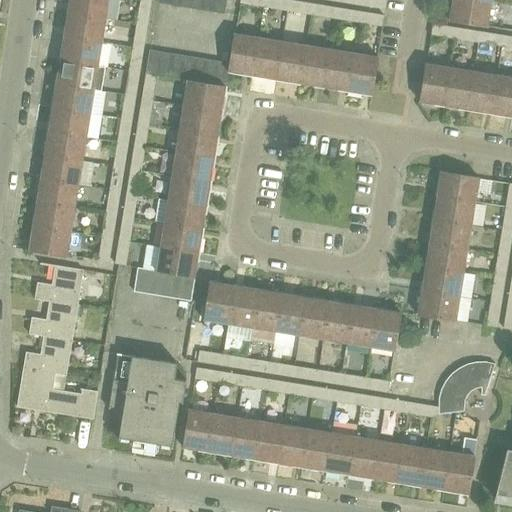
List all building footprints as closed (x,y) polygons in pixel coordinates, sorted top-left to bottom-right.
[(69,0),(67,13),(107,19),(109,0),(69,0)] [(148,25),(151,1),(142,0),(140,0),(136,23),(148,25)] [(180,0),(180,6),(191,8),(192,0),(180,0)] [(192,0),(191,8),(203,10),(204,0),(192,0)] [(204,0),(203,10),(214,12),(216,0),(204,0)] [(228,0),(216,0),(214,12),(226,14),(228,0)] [(286,0),(265,0),(264,7),(288,11),(290,0),(286,0)] [(313,4),(290,0),(288,11),(312,15),(313,4)] [(386,10),(387,0),(363,0),(362,6),(386,10)] [(493,3),(472,0),(453,0),(450,21),(489,27),(493,3)] [(312,15),(335,19),(337,8),(313,4),(312,15)] [(361,12),(337,8),(335,19),(359,23),(361,12)] [(361,12),(359,23),(384,27),(385,16),(361,12)] [(107,19),(67,13),(63,37),(103,43),(107,19)] [(144,50),(148,25),(136,23),(132,48),(144,50)] [(455,39),(457,27),(434,23),(431,35),(455,39)] [(478,43),(480,31),(457,27),(455,39),(478,43)] [(504,35),(480,31),(478,43),(502,47),(504,35)] [(253,76),(260,36),(235,32),(231,62),(229,72),(253,76)] [(502,47),(511,48),(511,36),(504,35),(502,47)] [(283,40),(260,36),(253,76),(277,80),(283,40)] [(63,37),(60,60),(99,66),(103,43),(63,37)] [(307,44),(283,40),(277,80),(301,84),(307,44)] [(324,88),(331,48),(307,44),(301,84),(324,88)] [(140,72),(144,50),(132,48),(129,71),(140,72)] [(354,52),(331,48),(324,88),(348,91),(354,52)] [(155,76),(159,51),(150,49),(146,74),(155,76)] [(171,53),(159,51),(155,76),(157,76),(167,78),(171,53)] [(348,91),(373,96),(379,56),(354,52),(348,91)] [(184,55),(171,53),(167,78),(180,80),(184,55)] [(180,80),(187,81),(191,82),(196,57),(184,55),(180,80)] [(196,57),(191,82),(204,84),(208,59),(196,57)] [(221,61),(208,59),(204,84),(216,86),(221,61)] [(109,68),(99,66),(60,60),(56,84),(95,90),(105,91),(109,68)] [(221,61),(216,86),(227,87),(229,72),(231,62),(221,61)] [(427,63),(421,102),(444,106),(450,67),(427,63)] [(474,71),(450,67),(444,106),(468,110),(474,71)] [(140,72),(129,71),(125,94),(136,96),(140,72)] [(498,75),(474,71),(468,110),(492,113),(498,75)] [(146,74),(143,97),(153,99),(157,76),(155,76),(146,74)] [(511,76),(498,75),(492,113),(511,116),(511,76)] [(204,84),(191,82),(187,81),(184,104),(223,110),(227,87),(216,86),(204,84)] [(56,84),(52,108),(92,114),(95,90),(56,84)] [(121,119),(132,121),(136,96),(125,94),(121,119)] [(149,122),(153,99),(143,97),(140,121),(149,122)] [(184,104),(180,127),(219,134),(223,110),(184,104)] [(52,108),(48,131),(88,138),(92,114),(52,108)] [(121,119),(117,142),(129,144),(132,121),(121,119)] [(140,121),(136,145),(146,146),(149,122),(140,121)] [(176,151),(216,157),(219,134),(180,127),(176,151)] [(88,138),(48,131),(45,155),(84,161),(88,138)] [(125,167),(129,144),(117,142),(113,165),(125,167)] [(136,145),(133,168),(142,170),(146,146),(136,145)] [(176,151),(172,175),(212,181),(216,157),(176,151)] [(45,155),(41,179),(80,185),(84,161),(45,155)] [(121,192),(125,167),(113,165),(109,190),(121,192)] [(133,168),(129,192),(138,194),(142,170),(133,168)] [(477,201),(481,178),(441,171),(437,195),(477,201)] [(208,205),(212,181),(172,175),(168,198),(208,205)] [(80,185),(41,179),(37,202),(76,209),(80,185)] [(121,192),(109,190),(105,214),(117,217),(121,192)] [(125,216),(134,217),(138,194),(129,192),(125,216)] [(473,225),(477,201),(437,195),(434,218),(473,225)] [(168,198),(164,222),(204,228),(208,205),(168,198)] [(37,202),(33,226),(73,232),(76,209),(37,202)] [(511,206),(507,206),(503,230),(511,231),(511,206)] [(114,239),(117,217),(105,214),(102,237),(114,239)] [(125,216),(121,239),(131,241),(134,217),(125,216)] [(473,225),(434,218),(430,242),(469,249),(473,225)] [(164,222),(161,246),(200,252),(204,228),(164,222)] [(69,257),(73,232),(33,226),(29,250),(69,257)] [(511,247),(511,231),(503,230),(499,253),(511,255),(511,247)] [(114,239),(102,237),(98,261),(110,263),(114,239)] [(117,264),(127,266),(131,241),(121,239),(117,264)] [(466,272),(469,249),(430,242),(426,266),(466,272)] [(185,276),(196,278),(200,252),(161,246),(157,271),(161,272),(173,274),(185,276)] [(511,255),(499,253),(495,277),(507,279),(511,255)] [(79,306),(85,270),(56,265),(53,284),(38,282),(35,298),(50,301),(79,306)] [(466,272),(426,266),(422,291),(461,298),(466,272)] [(135,292),(145,294),(149,270),(138,268),(135,292)] [(157,271),(149,270),(145,294),(157,296),(161,272),(157,271)] [(170,298),(173,274),(161,272),(157,296),(170,298)] [(182,300),(185,276),(173,274),(170,298),(182,300)] [(192,301),(196,278),(185,276),(182,300),(192,301)] [(507,279),(495,277),(491,303),(502,304),(507,279)] [(205,320),(229,324),(235,285),(211,281),(205,320)] [(235,285),(229,324),(253,328),(259,289),(235,285)] [(253,328),(276,331),(283,292),(259,289),(253,328)] [(458,322),(461,298),(422,291),(418,314),(426,316),(458,322)] [(283,292),(276,331),(300,335),(307,296),(283,292)] [(300,335),(324,339),(330,300),(307,296),(300,335)] [(330,300),(324,339),(348,343),(354,304),(330,300)] [(73,341),(79,306),(50,301),(47,319),(33,317),(30,334),(44,336),(73,341)] [(491,303),(487,326),(498,328),(502,304),(491,303)] [(348,343),(371,347),(378,308),(354,304),(348,343)] [(395,351),(398,333),(401,312),(378,308),(371,347),(395,351)] [(67,375),(73,341),(44,336),(41,354),(27,351),(24,368),(50,372),(67,375)] [(222,365),(224,354),(199,350),(198,361),(222,365)] [(184,403),(187,381),(176,379),(178,363),(119,354),(118,359),(114,381),(127,383),(123,409),(124,409),(120,437),(173,446),(180,403),(184,403)] [(248,358),(224,354),(222,365),(246,369),(248,358)] [(271,362),(248,358),(246,369),(270,373),(271,362)] [(270,373),(293,376),(295,366),(271,362),(270,373)] [(439,407),(451,407),(464,408),(465,401),(467,396),(471,392),(476,390),(481,389),(481,396),(485,396),(496,365),(487,363),(477,363),(468,364),(459,368),(452,374),(446,381),(441,389),(439,398),(439,407)] [(319,370),(295,366),(293,376),(317,381),(319,370)] [(18,406),(94,419),(99,391),(83,389),(82,394),(47,388),(50,372),(24,368),(18,406)] [(195,379),(219,383),(220,372),(197,368),(195,379)] [(343,373),(319,370),(317,381),(341,385),(343,373)] [(220,372),(219,383),(242,387),(244,376),(220,372)] [(341,385),(365,389),(366,377),(343,373),(341,385)] [(242,387),(266,391),(268,380),(244,376),(242,387)] [(390,381),(366,377),(365,389),(388,393),(390,381)] [(268,380),(266,391),(290,395),(292,384),(268,380)] [(110,407),(123,409),(127,383),(114,381),(110,407)] [(290,395),(314,399),(316,387),(292,384),(290,395)] [(314,399),(338,402),(339,391),(316,387),(314,399)] [(338,402),(361,406),(363,395),(339,391),(338,402)] [(387,399),(363,395),(361,406),(385,410),(387,399)] [(385,410),(409,414),(411,403),(387,399),(385,410)] [(411,403),(409,414),(433,418),(435,407),(411,403)] [(183,448),(207,452),(214,412),(190,408),(183,448)] [(238,416),(214,412),(207,452),(231,456),(238,416)] [(238,416),(231,456),(255,460),(261,420),(238,416)] [(285,424),(261,420),(255,460),(279,463),(285,424)] [(309,427),(285,424),(279,463),(302,467),(309,427)] [(326,471),(333,431),(309,427),(302,467),(326,471)] [(357,435),(333,431),(326,471),(350,475),(357,435)] [(380,439),(357,435),(350,475),(374,479),(380,439)] [(404,443),(380,439),(374,479),(398,483),(404,443)] [(421,487),(428,447),(404,443),(398,483),(421,487)] [(452,451),(428,447),(421,487),(445,491),(452,451)] [(511,450),(508,449),(497,494),(498,494),(511,496),(511,450)] [(476,455),(452,451),(445,491),(469,495),(476,455)]
